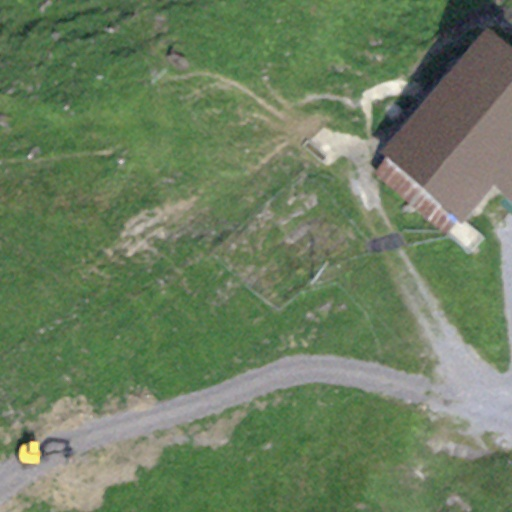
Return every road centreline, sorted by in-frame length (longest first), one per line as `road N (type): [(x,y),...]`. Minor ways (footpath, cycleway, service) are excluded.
road 1 (track): [(505,394),(430,392),(325,370),(44,454),(0,486)]
road 2 (track): [(511,401),(444,336),(395,257)]
